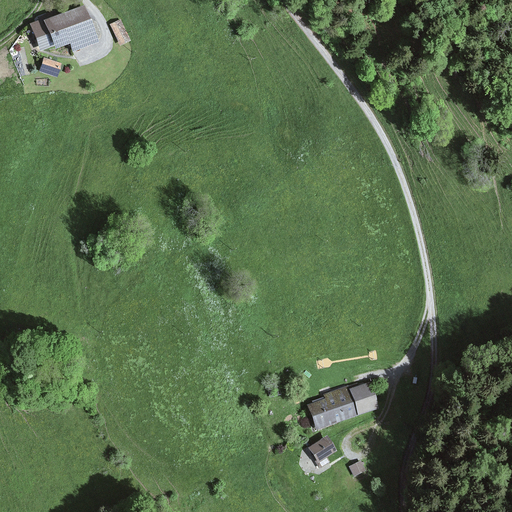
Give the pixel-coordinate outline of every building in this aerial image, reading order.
[(38,21),(31,24),(41,49),(55,44),(57,47),(71,42),(74,50),(99,41),(85,5),(56,16),(54,11),(37,18),(38,21)] [(120,20),(111,24),(121,44),(130,40),(120,20)] [(45,59),(40,71),(57,77),(61,65),(45,59)] [(327,399),(311,404),(318,427),(378,408),(370,384),(347,391),(346,387),(325,394),(327,399)] [(327,437),(311,447),(319,459),(316,461),(320,467),(330,461),(327,457),(336,451),(327,437)] [(365,470),(361,461),(350,466),(354,475),(365,470)]
